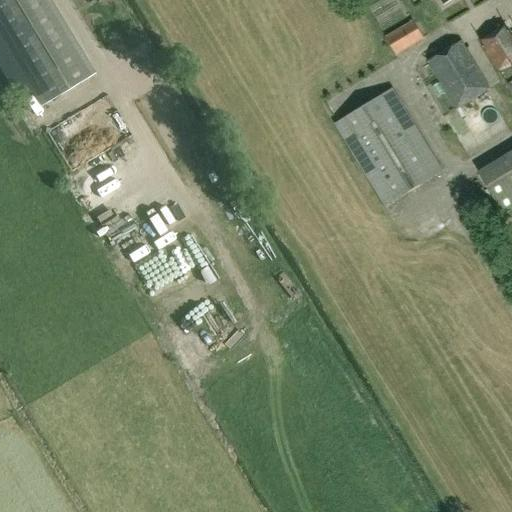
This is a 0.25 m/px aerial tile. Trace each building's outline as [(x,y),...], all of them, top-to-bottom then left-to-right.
[(0,0),(0,38),(42,107),(96,74),(51,0),(0,0)] [(412,21),(385,37),(396,55),(423,40),(412,21)] [(511,36),(505,26),(481,41),(499,70),(511,62),(511,36)] [(490,90),(462,41),(427,61),(456,110),(490,90)] [(392,88),(334,125),(384,207),(443,171),(392,88)] [(503,215),(511,209),(511,150),(477,172),(503,215)] [(305,328),(294,336),(303,347),(314,338),(305,328)] [(329,358),(304,368),(310,382),(334,372),(329,358)]
